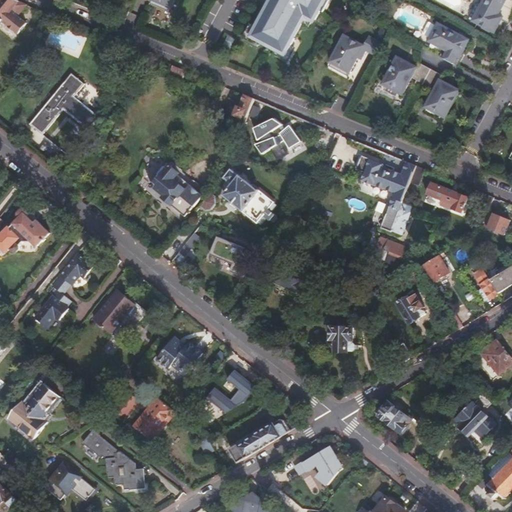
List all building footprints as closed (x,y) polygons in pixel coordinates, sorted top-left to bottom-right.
[(0,0),(0,21),(1,23),(2,22),(20,35),(28,25),(18,17),(27,6),(12,0),(0,0)] [(153,0),(151,4),(170,12),(175,0),(153,0)] [(273,55),(283,60),(316,0),(271,0),(261,20),(260,20),(257,26),(252,23),(244,39),(259,47),(261,45),(274,52),(273,55)] [(316,0),(283,60),(288,63),(297,48),(292,45),(303,25),(309,28),(313,19),(316,21),(321,12),(324,13),(330,0),(316,0)] [(505,7),(491,0),(489,0),(486,7),(481,5),(473,20),(498,32),(504,21),(505,19),(501,16),(505,7)] [(511,10),(505,7),(501,16),(505,19),(504,21),(511,24),(511,10)] [(433,42),(435,42),(443,28),(441,27),(433,42)] [(474,44),(443,28),(435,42),(443,47),(441,52),(444,55),(442,58),(455,65),(461,68),(467,56),(463,54),(465,50),(469,52),(474,44)] [(369,52),(378,56),(385,43),(372,36),(366,47),(347,37),(333,62),(352,71),(365,48),(366,48),(369,52)] [(145,55),(129,48),(121,69),(137,75),(145,55)] [(415,80),(423,65),(420,64),(417,69),(397,59),(383,85),(387,88),(385,92),(396,98),(398,94),(403,96),(411,81),(412,79),(415,80)] [(432,70),(423,65),(415,80),(417,81),(416,84),(423,88),(432,70)] [(185,71),(173,66),(170,73),(182,79),(185,71)] [(443,76),(432,70),(423,88),(428,91),(430,88),(435,91),(423,112),(443,123),(460,92),(440,81),(443,76)] [(74,74),(31,126),(43,136),(64,112),(89,133),(100,119),(76,98),(86,85),(74,74)] [(256,100),(240,94),(236,104),(240,106),(237,113),(242,115),(242,114),(249,116),(256,100)] [(280,118),(255,127),(261,143),(259,144),(263,155),(275,150),(278,158),(304,148),(295,125),(284,129),(280,118)] [(417,166),(406,162),(401,173),(382,165),(382,163),(362,155),(356,169),(363,172),(360,179),(374,185),(393,193),(388,204),(386,203),(381,215),(384,216),(379,227),(390,231),(390,230),(400,234),(409,211),(405,210),(407,204),(402,202),(411,182),(417,166)] [(426,170),(417,166),(411,182),(420,185),(426,170)] [(169,168),(153,188),(165,197),(163,200),(186,218),(201,199),(179,180),(181,178),(169,168)] [(260,220),(261,219),(266,213),(270,216),(272,218),(277,211),(275,209),(271,206),(276,200),(277,199),(264,188),(264,189),(243,172),(241,174),(235,169),(228,177),(229,178),(227,187),(229,188),(227,191),(247,208),(247,209),(260,220)] [(469,198),(432,182),(427,194),(443,201),(441,206),(463,214),(469,198)] [(16,198),(25,207),(31,199),(22,191),(16,198)] [(213,199),(210,196),(202,206),(205,208),(209,208),(214,202),(213,199)] [(280,203),(276,200),(271,206),(275,209),(280,203)] [(492,210),(485,225),(502,232),(509,217),(492,210)] [(266,213),(261,219),(265,223),(270,216),(266,213)] [(0,250),(5,255),(9,251),(13,254),(17,255),(20,252),(20,249),(19,248),(24,244),(33,244),(37,248),(48,236),(35,224),(32,227),(25,220),(25,217),(22,214),(19,214),(16,217),(16,220),(19,222),(8,233),(7,232),(0,239),(0,250)] [(212,256),(234,263),(232,271),(247,276),(257,248),(219,235),(212,256)] [(403,257),(405,251),(407,248),(381,240),(374,260),(379,260),(383,260),(386,250),(390,252),(393,253),(403,257)] [(468,246),(465,241),(449,251),(451,256),(468,246)] [(451,256),(449,251),(424,267),(427,272),(429,271),(434,281),(449,272),(443,261),(451,256)] [(403,268),(406,258),(403,257),(393,253),(389,262),(403,268)] [(79,255),(52,287),(57,291),(34,320),(46,329),(54,319),(59,322),(68,310),(67,309),(72,303),(63,296),(71,285),(73,287),(81,276),(86,279),(95,268),(79,255)] [(511,257),(511,258),(486,274),(499,294),(511,286),(511,257)] [(280,268),(273,283),(291,291),(292,289),(297,292),(298,289),(308,293),(308,294),(309,294),(309,293),(310,293),(311,293),(311,292),(318,277),(322,279),(327,269),(310,261),(303,274),(289,267),(287,271),(280,268)] [(486,274),(483,269),(474,274),(485,291),(491,301),(500,295),(499,294),(486,274)] [(358,275),(350,293),(357,296),(366,278),(358,275)] [(387,282),(374,290),(379,293),(390,287),(387,282)] [(114,335),(124,342),(131,334),(129,332),(136,323),(137,323),(146,313),(138,306),(136,305),(137,304),(119,290),(94,321),(112,334),(113,334),(114,335)] [(485,291),(479,294),(485,304),(491,301),(485,291)] [(411,299),(410,297),(399,304),(411,324),(422,318),(420,315),(426,312),(424,308),(425,307),(422,302),(421,303),(416,296),(411,299)] [(69,307),(79,316),(84,310),(75,301),(69,307)] [(335,320),(335,328),(350,328),(350,320),(335,320)] [(350,328),(335,328),(331,328),(330,339),(332,339),(331,342),(328,344),(328,348),(330,351),(336,351),(336,352),(348,353),(348,351),(352,351),(357,349),(357,345),(353,342),(354,329),(350,328)] [(178,335),(176,338),(187,347),(189,344),(178,335)] [(172,368),(175,364),(177,362),(190,372),(205,353),(191,342),(189,344),(187,347),(176,338),(160,358),(172,368)] [(393,350),(401,364),(411,358),(403,344),(393,350)] [(511,361),(499,349),(483,364),(502,384),(511,374),(511,361)] [(177,362),(175,364),(188,375),(190,372),(177,362)] [(47,426),(41,421),(37,418),(42,412),(46,415),(60,400),(44,386),(25,408),(21,404),(8,420),(33,442),(47,426)] [(492,402),(481,391),(475,397),(486,408),(492,402)] [(122,407),(125,410),(134,398),(128,393),(119,405),(122,407)] [(134,398),(125,410),(122,407),(115,415),(126,424),(142,404),(134,398)] [(175,412),(159,399),(140,422),(148,429),(143,435),(151,441),(175,412)] [(506,400),(498,408),(510,421),(511,419),(511,403),(510,405),(506,400)] [(472,401),(455,418),(462,425),(460,427),(469,436),(475,429),(484,438),(496,426),(472,401)] [(380,417),(401,433),(408,425),(407,423),(411,417),(392,402),(391,404),(389,403),(387,403),(380,410),(380,412),(380,414),(381,415),(380,417)] [(37,418),(41,421),(46,415),(42,412),(37,418)] [(177,413),(175,412),(151,441),(153,443),(177,413)] [(238,463),(290,431),(281,417),(238,442),(238,441),(228,447),(238,463)] [(436,428),(442,433),(451,423),(446,418),(436,428)] [(148,429),(140,422),(135,428),(143,435),(148,429)] [(408,425),(401,433),(404,436),(412,427),(408,425)] [(475,429),(469,436),(477,445),(484,438),(475,429)] [(92,431),(82,443),(104,462),(107,479),(113,478),(115,486),(122,485),(124,492),(144,489),(142,480),(133,464),(92,431)] [(333,447),(305,464),(310,472),(315,469),(324,485),(347,471),(333,447)] [(511,459),(489,485),(493,488),(488,493),(491,496),(496,500),(501,496),(505,500),(511,492),(511,459)] [(67,466),(46,489),(61,502),(72,490),(88,502),(97,492),(67,466)] [(0,508),(0,506),(0,505),(0,504),(4,500),(13,508),(19,501),(1,482),(0,483),(0,508)] [(407,511),(410,510),(386,490),(369,511),(367,510),(365,511),(407,511)] [(251,500),(248,511),(273,511),(274,504),(251,500)]
